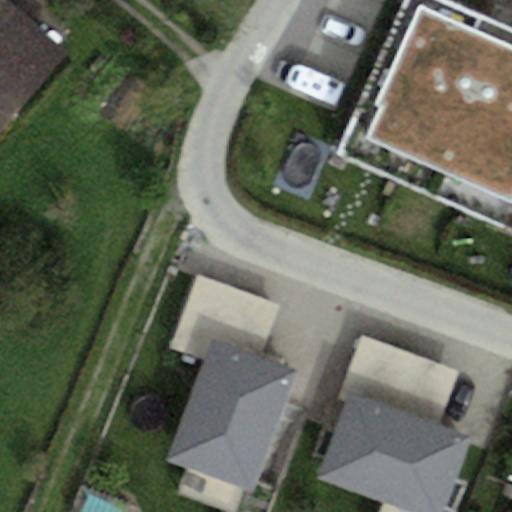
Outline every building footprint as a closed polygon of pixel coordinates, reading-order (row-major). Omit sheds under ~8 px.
[(4,2),(1,0),(0,0),(0,129),(66,55),(4,2)] [(511,26),(446,0),(403,0),(341,154),(511,223),(511,26)] [(170,345),(204,358),(211,341),(258,359),(279,306),(198,274),(170,345)] [(339,401),(346,403),(350,395),(438,428),(458,373),(362,337),(339,401)] [(251,492),(296,373),(258,359),(211,341),(204,358),(166,460),(251,492)] [(438,428),(350,395),(346,403),(316,482),(395,511),(445,511),(472,441),(438,428)]
